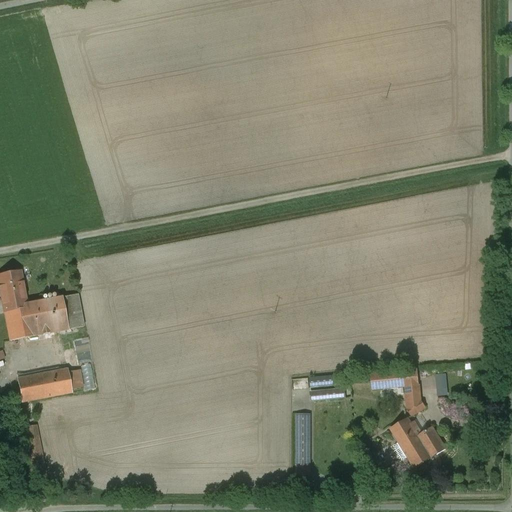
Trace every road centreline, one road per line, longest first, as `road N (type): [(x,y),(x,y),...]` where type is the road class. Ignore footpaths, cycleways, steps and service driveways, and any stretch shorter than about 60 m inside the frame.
road 1 (track): [(511,154),(0,255)]
road 2 (unclassified): [(41,511),(511,508)]
